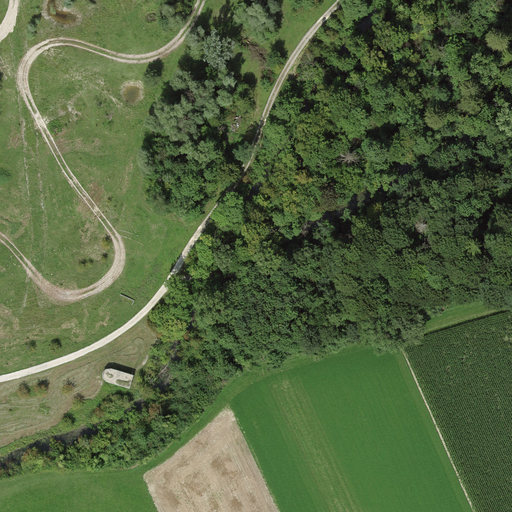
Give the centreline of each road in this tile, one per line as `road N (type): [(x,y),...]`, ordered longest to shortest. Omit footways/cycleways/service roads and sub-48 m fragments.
road 1 (track): [(172,279),(237,180),(282,73),(341,0)]
road 2 (track): [(172,279),(133,323),(86,352),(0,380)]
